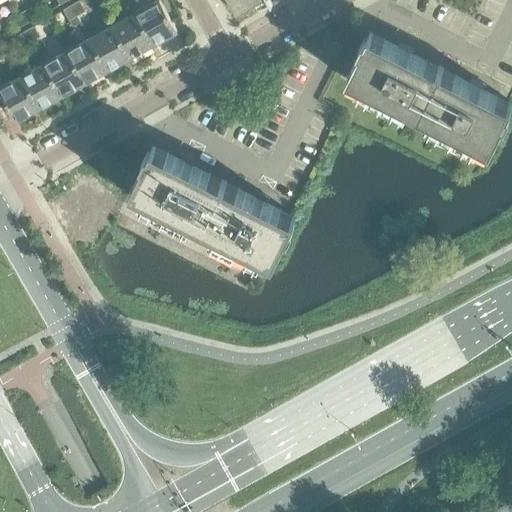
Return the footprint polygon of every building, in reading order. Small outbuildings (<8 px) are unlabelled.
[(85,8),(80,0),(77,0),(71,4),(77,13),(85,8)] [(160,0),(156,0),(135,12),(153,43),(177,30),(160,0)] [(229,0),(236,13),(258,0),(229,0)] [(81,20),(77,13),(71,4),(63,9),(73,25),(81,20)] [(26,9),(17,14),(23,24),(31,19),(26,9)] [(153,43),(135,12),(113,24),(131,55),(153,43)] [(23,24),(17,14),(10,18),(15,28),(23,24)] [(131,55),(113,24),(90,37),(108,68),(131,55)] [(41,36),(35,26),(27,30),(33,40),(41,36)] [(33,40),(27,30),(19,35),(24,45),(33,40)] [(426,58),(411,51),(412,49),(400,43),(399,45),(386,38),(383,43),(371,37),(373,32),(370,30),(348,74),(419,110),(441,66),(437,64),(435,68),(423,63),(426,58)] [(108,68),(90,37),(68,49),(86,80),(108,68)] [(68,49),(45,62),(63,93),(86,80),(68,49)] [(45,62),(22,75),(40,106),(63,93),(45,62)] [(497,94),(484,87),(485,86),(472,80),(472,81),(457,74),(455,79),(444,73),(446,68),(441,66),(419,110),(491,146),(511,103),(511,101),(509,100),(507,105),(495,99),(497,94)] [(40,106),(22,75),(0,86),(0,89),(16,119),(40,106)] [(209,172),(194,164),(195,163),(183,157),(182,158),(169,152),(167,156),(154,150),(156,146),(153,144),(131,188),(203,223),(225,180),(220,177),(218,182),(207,176),(209,172)] [(280,208),(267,201),(268,199),(256,193),(255,195),(240,188),(238,192),(227,186),(229,182),(225,180),(203,223),(274,259),(296,215),(293,214),(290,218),(278,212),(280,208)] [(511,511),(511,503),(496,511),(511,511)]
